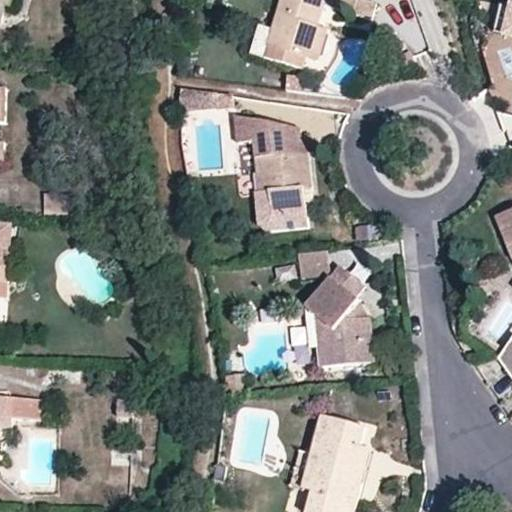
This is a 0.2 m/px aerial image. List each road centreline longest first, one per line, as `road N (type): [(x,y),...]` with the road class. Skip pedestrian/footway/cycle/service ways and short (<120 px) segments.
road 1 (residential): [(424,209),(457,191),(470,144),(443,103),(407,95),(373,110),(355,150),(370,191),(409,210)]
road 2 (residential): [(441,364),(424,209)]
road 3 (residential): [(441,364),(452,430),(451,511)]
road 4 (residential): [(511,468),(441,364)]
